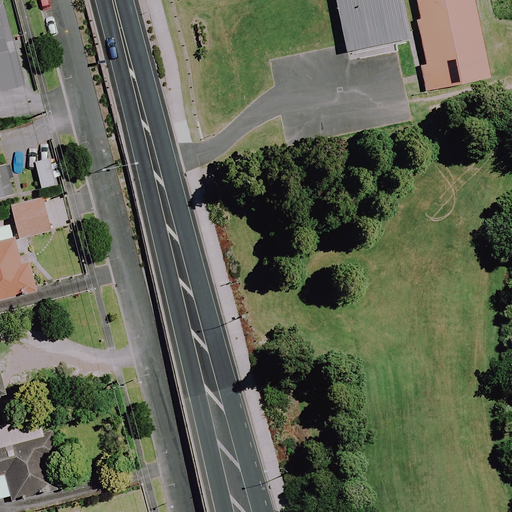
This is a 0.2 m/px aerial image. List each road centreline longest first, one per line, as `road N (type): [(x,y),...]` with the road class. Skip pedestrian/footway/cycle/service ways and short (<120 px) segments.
road 1 (primary): [(245,511),(114,0)]
road 2 (residential): [(181,511),(52,0)]
